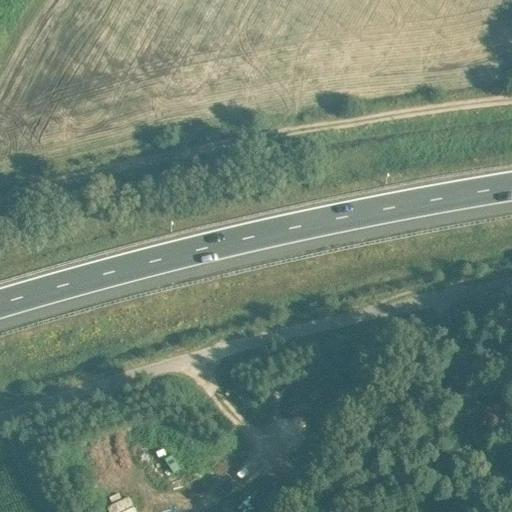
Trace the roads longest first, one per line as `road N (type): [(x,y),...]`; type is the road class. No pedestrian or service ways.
road 1 (unclassified): [(0,422),(380,303),(511,278)]
road 2 (motorway): [(0,303),(327,219),(511,184)]
road 3 (track): [(0,198),(303,129),(511,100)]
